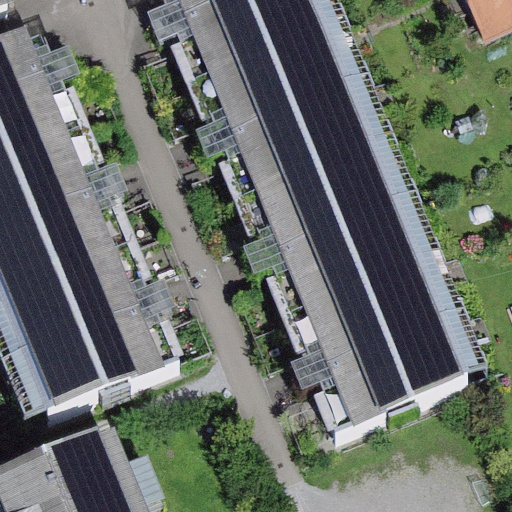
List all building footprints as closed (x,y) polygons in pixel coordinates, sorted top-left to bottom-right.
[(33,0),(0,0),(0,40),(43,23),(33,0)] [(333,0),(195,0),(390,449),(511,403),(333,0)] [(511,0),(485,0),(511,49),(511,0)] [(55,47),(0,71),(0,241),(85,434),(203,382),(55,47)] [(160,511),(133,452),(19,500),(24,511),(160,511)]
